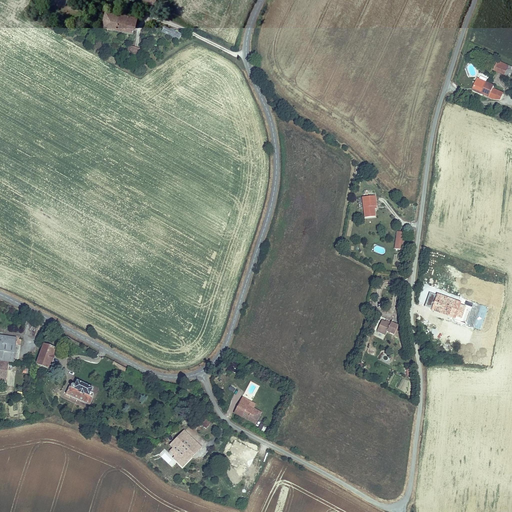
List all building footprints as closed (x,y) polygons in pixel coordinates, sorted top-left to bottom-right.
[(133,32),(137,16),(106,9),(103,25),(133,32)] [(161,33),(179,39),(181,33),(163,27),(161,33)] [(134,54),(135,52),(137,44),(131,42),(128,52),(134,54)] [(507,73),(510,65),(499,60),(496,68),(507,73)] [(496,84),(480,78),(476,87),(486,90),(484,93),(492,96),(496,84)] [(379,194),(371,194),(371,199),(367,200),(368,214),(379,214),(378,203),(380,203),(379,194)] [(395,250),(403,250),(404,232),(396,231),(395,250)] [(435,302),(438,292),(433,291),(429,301),(435,302)] [(465,303),(438,292),(435,302),(429,301),(428,305),(433,307),(432,310),(456,318),(460,307),(464,308),(465,303)] [(488,328),(489,324),(486,322),(488,316),(483,315),(480,326),(485,328),(485,327),(488,328)] [(385,317),(381,326),(390,329),(391,327),(398,330),(402,321),(395,318),(393,320),(385,317)] [(2,326),(0,325),(0,356),(11,358),(17,359),(20,333),(1,330),(2,326)] [(59,345),(47,341),(40,360),(48,363),(51,364),(59,345)] [(0,376),(8,378),(11,358),(0,356),(0,376)] [(94,401),(98,390),(96,388),(96,385),(80,377),(78,381),(75,380),(71,391),(94,401)] [(245,399),(253,403),(255,398),(246,395),(245,399)] [(266,410),(253,403),(245,399),(239,410),(261,420),(266,410)] [(211,423),(213,417),(202,411),(199,416),(211,423)] [(191,435),(193,432),(188,427),(174,441),(177,444),(188,433),(191,435)] [(205,444),(193,432),(191,435),(188,433),(177,444),(172,449),(186,462),(196,452),(193,448),(196,444),(200,448),(205,444)] [(164,454),(161,457),(168,463),(171,459),(164,454)] [(173,459),(168,463),(172,467),(176,463),(173,459)]
